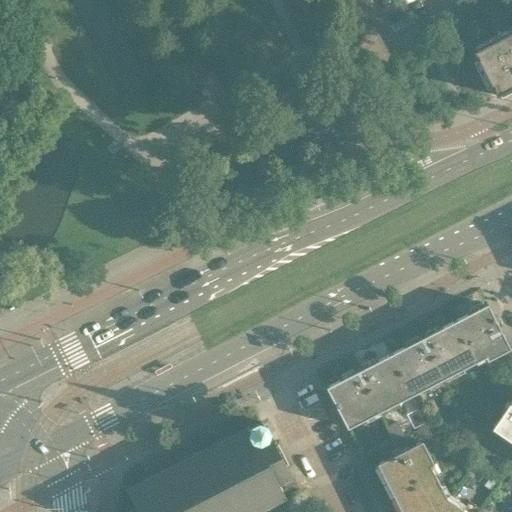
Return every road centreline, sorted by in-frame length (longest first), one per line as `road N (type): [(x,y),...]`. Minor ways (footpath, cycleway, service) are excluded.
road 1 (primary): [(511,133),(0,381)]
road 2 (primary): [(51,447),(480,231)]
